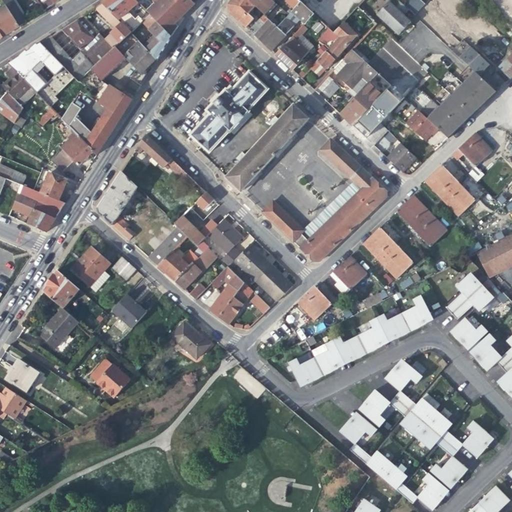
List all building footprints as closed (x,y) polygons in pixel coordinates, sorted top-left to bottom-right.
[(59,1),(59,0),(37,0),(44,11),(54,4),(59,1)] [(135,0),(107,0),(102,3),(131,33),(142,22),(149,14),(147,11),(145,10),(136,18),(129,11),(138,3),(135,0)] [(154,4),(147,11),(149,14),(171,36),(177,26),(174,23),(179,18),(185,13),(187,14),(194,3),(190,0),(159,0),(160,1),(155,6),(154,4)] [(254,9),(255,8),(251,4),(246,0),(232,0),(230,4),(231,12),(247,27),(254,20),(253,18),(255,15),(258,12),(254,9)] [(246,0),(251,4),(255,8),(261,13),(263,15),(267,18),(279,6),(277,4),(273,1),(272,0),(246,0)] [(286,0),(287,1),(295,9),(300,3),(297,0),(286,0)] [(402,4),(398,0),(391,0),(377,15),(399,35),(411,22),(404,16),(410,10),(402,4)] [(419,0),(405,0),(402,4),(414,15),(424,3),(419,0)] [(12,1),(5,6),(18,27),(26,22),(13,1),(12,1)] [(281,8),(289,16),(293,11),(295,9),(287,1),(281,8)] [(111,33),(105,39),(114,48),(116,47),(131,33),(102,3),(94,8),(115,29),(111,33)] [(314,16),(300,3),(295,9),(293,11),(307,24),(314,16)] [(0,8),(0,16),(10,32),(15,29),(18,27),(5,6),(0,8)] [(414,15),(410,10),(404,16),(411,22),(413,21),(416,17),(414,15)] [(153,33),(142,45),(157,60),(164,50),(172,38),(171,36),(149,14),(142,22),(153,33)] [(263,15),(250,30),(258,37),(264,43),(277,28),(267,18),(263,15)] [(0,38),(10,32),(0,16),(0,38)] [(105,39),(83,16),(63,28),(41,43),(74,76),(78,81),(91,69),(114,48),(105,39)] [(294,26),(286,19),(283,22),(291,30),(294,26)] [(318,34),(323,25),(315,21),(310,30),(318,34)] [(277,28),(264,43),(272,50),(283,38),(291,30),(283,22),(277,28)] [(344,23),(334,33),(339,38),(329,50),(311,69),(315,72),(316,70),(318,68),(321,65),(326,70),(330,65),(357,35),(344,23)] [(308,29),(304,26),(295,35),(277,55),(293,70),(302,60),(302,59),(304,57),(309,52),(297,41),(308,29)] [(319,40),(329,50),(339,38),(334,33),(329,29),(319,40)] [(139,41),(124,56),(127,58),(137,69),(131,78),(142,85),(153,68),(157,60),(142,45),(139,41)] [(55,96),(69,82),(74,76),(41,43),(27,51),(8,64),(11,67),(36,93),(37,94),(51,108),(59,100),(55,96)] [(114,69),(127,58),(124,56),(116,47),(114,48),(91,69),(102,80),(114,69)] [(489,65),(471,48),(461,59),(475,72),(478,75),(482,71),(489,65)] [(341,63),(348,69),(353,63),(359,56),(353,50),(341,63)] [(342,88),(354,101),(378,74),(369,65),(359,56),(353,63),(364,74),(352,88),(346,83),(342,88)] [(508,76),(511,79),(511,77),(511,64),(506,60),(499,67),(508,76)] [(344,81),(346,83),(352,88),(364,74),(353,63),(348,69),(341,78),(344,81)] [(21,107),(36,93),(11,67),(6,72),(11,77),(8,80),(1,86),(7,92),(21,107)] [(107,109),(121,117),(127,109),(133,99),(121,93),(109,86),(104,83),(102,80),(91,69),(78,81),(81,83),(92,90),(88,96),(107,109)] [(224,93),(210,108),(213,112),(210,115),(191,137),(209,154),(229,133),(231,135),(252,112),(250,111),(270,90),(251,72),(231,93),(228,96),(224,93)] [(439,106),(428,119),(439,129),(449,139),(455,132),(466,122),(474,114),(479,109),(486,102),(493,96),(497,92),(488,84),(485,81),(478,75),(475,72),(471,75),(463,84),(452,96),(451,95),(440,107),(439,106)] [(497,72),(491,78),(502,88),(507,82),(497,72)] [(346,118),(354,127),(392,86),(378,74),(342,115),(346,118)] [(69,82),(73,86),(78,81),(74,76),(69,82)] [(328,76),(318,88),(329,98),(340,87),(328,76)] [(76,89),(81,83),(78,81),(73,86),(76,89)] [(0,112),(14,123),(18,116),(23,109),(21,107),(7,92),(2,97),(0,99),(0,112)] [(430,113),(437,105),(422,92),(415,100),(430,113)] [(90,130),(59,100),(51,108),(57,114),(73,131),(93,152),(97,155),(112,131),(121,117),(107,109),(102,117),(99,115),(90,130)] [(310,120),(294,106),(287,114),(283,110),(271,123),(275,127),(247,156),(243,152),(236,159),(241,163),(227,177),(243,192),(258,175),(262,172),(310,120)] [(54,117),(57,114),(51,108),(48,111),(54,117)] [(50,122),(54,117),(48,111),(43,116),(50,122)] [(433,135),(439,129),(428,119),(419,111),(407,124),(425,141),(430,137),(432,134),(433,135)] [(25,120),(18,116),(14,123),(21,127),(25,120)] [(50,122),(43,116),(36,123),(43,129),(50,122)] [(389,132),(381,124),(373,132),(367,139),(375,147),(389,132)] [(86,159),(93,152),(73,131),(67,136),(72,142),(69,145),(63,150),(74,161),(85,173),(89,167),(83,162),(86,159)] [(480,140),(473,133),(456,150),(463,157),(474,167),(491,151),(480,140)] [(181,180),(187,174),(147,135),(136,152),(139,154),(140,155),(144,150),(153,158),(150,161),(153,163),(156,166),(158,164),(164,169),(165,168),(168,171),(170,169),(181,180)] [(373,180),(331,140),(324,148),(324,150),(356,180),(365,188),(311,240),(301,248),(315,262),(321,261),(387,197),(387,192),(373,180)] [(401,144),(388,159),(403,173),(411,165),(417,159),(401,144)] [(63,172),(74,161),(63,150),(52,161),(56,165),(63,172)] [(449,160),(444,165),(457,179),(463,174),(449,160)] [(440,165),(422,182),(430,190),(447,207),(456,217),(474,200),(466,191),(447,172),(440,165)] [(0,166),(0,176),(6,179),(11,181),(14,172),(0,166)] [(476,182),(484,175),(476,166),(468,173),(476,182)] [(48,173),(40,193),(59,201),(67,181),(48,173)] [(138,189),(122,173),(113,186),(99,209),(99,212),(130,240),(135,234),(129,229),(130,226),(120,217),(138,189)] [(197,184),(187,174),(181,180),(192,189),(197,184)] [(3,187),(19,193),(22,186),(11,181),(6,179),(3,187)] [(365,188),(356,180),(305,230),(305,231),(304,233),(311,240),(365,188)] [(312,185),(310,188),(307,190),(311,194),(309,196),(321,207),(330,198),(318,187),(316,189),(312,185)] [(22,186),(19,193),(26,196),(26,197),(36,201),(33,209),(56,219),(60,212),(66,204),(59,201),(40,193),(22,186)] [(198,195),(201,198),(207,193),(203,189),(198,195)] [(47,232),(56,219),(33,209),(36,201),(26,197),(26,196),(19,193),(12,208),(20,211),(19,213),(29,218),(27,224),(47,232)] [(205,210),(215,201),(207,193),(201,198),(197,202),(205,210)] [(420,238),(429,247),(447,230),(439,223),(421,204),(413,196),(395,213),(404,221),(420,238)] [(274,202),(264,213),(295,242),(304,233),(305,231),(305,230),(274,202)] [(175,224),(178,228),(188,238),(197,247),(202,242),(209,235),(216,228),(211,224),(201,234),(193,226),(183,216),(175,224)] [(224,220),(216,228),(209,235),(228,255),(222,261),(228,267),(229,267),(235,261),(241,255),(234,248),(243,239),(235,230),(224,220)] [(150,258),(159,267),(173,253),(188,238),(178,228),(150,258)] [(387,270),(396,279),(413,263),(402,252),(385,234),(379,228),(362,245),(369,252),(387,270)] [(511,234),(478,252),(490,276),(511,265),(511,234)] [(196,248),(203,255),(209,249),(202,242),(197,247),(196,248)] [(251,245),(241,255),(235,261),(256,282),(272,265),(277,261),(271,255),(266,259),(260,254),(251,245)] [(95,290),(108,275),(102,270),(109,262),(92,247),(81,259),(71,270),(95,290)] [(209,249),(203,255),(199,259),(194,264),(176,282),(185,290),(192,283),(202,272),(204,274),(219,258),(214,253),(209,249)] [(183,260),(173,253),(159,267),(164,271),(176,282),(194,264),(199,259),(192,251),(183,260)] [(136,269),(122,257),(113,268),(126,280),(136,269)] [(339,280),(350,291),(367,275),(356,264),(350,257),(333,274),(339,280)] [(284,276),(272,265),(256,282),(277,302),(294,286),(284,276)] [(227,288),(210,312),(220,319),(241,289),(245,283),(244,282),(229,267),(228,267),(213,283),(217,286),(219,288),(226,282),(230,284),(227,288)] [(80,289),(58,270),(52,279),(44,292),(63,308),(80,289)] [(452,313),(483,285),(472,273),(458,286),(463,292),(446,307),(452,313)] [(403,288),(413,283),(411,278),(401,282),(403,288)] [(245,283),(241,289),(251,296),(254,292),(250,288),(245,283)] [(511,284),(503,293),(511,303),(511,284)] [(200,285),(190,295),(196,301),(206,291),(200,285)] [(483,285),(452,313),(458,319),(474,304),(477,308),(479,310),(494,297),(483,285)] [(314,286),(297,303),(314,321),(332,305),(323,295),(314,286)] [(243,307),(251,296),(241,289),(220,319),(230,325),(243,307)] [(135,303),(127,295),(113,311),(132,329),(147,313),(135,303)] [(251,301),(265,314),(270,309),(257,295),(251,301)] [(422,316),(430,312),(422,296),(414,300),(417,306),(403,314),(412,331),(426,324),(424,320),(422,316)] [(79,322),(63,308),(40,334),(44,338),(55,348),(79,322)] [(412,331),(403,314),(389,321),(386,315),(378,319),(386,334),(394,330),(396,335),(398,338),(412,331)] [(473,343),(487,331),(482,326),(477,330),(465,317),(450,331),(462,344),(466,340),(468,338),(473,343)] [(386,334),(378,319),(370,322),(374,329),(359,336),(368,353),(382,346),(380,342),(379,338),(386,334)] [(197,358),(209,345),(197,334),(184,323),(172,336),(197,358)] [(492,366),(496,362),(501,357),(490,345),(495,340),(490,334),(476,347),(481,352),(478,356),(475,358),(487,371),(492,366)] [(368,353),(359,336),(345,343),(342,337),(334,341),(342,357),(350,353),(352,357),(354,361),(368,353)] [(511,336),(508,341),(511,345),(511,346),(511,347),(501,357),(496,362),(502,368),(511,359),(511,336)] [(342,357),(334,341),(327,345),(330,351),(316,358),(325,376),(339,368),(337,365),(335,361),(342,357)] [(114,398),(130,379),(106,358),(89,377),(95,382),(114,398)] [(325,376),(316,358),(301,365),(298,359),(290,363),(299,379),(306,375),(308,379),(310,383),(325,376)] [(511,359),(502,368),(507,374),(511,369),(511,359)] [(38,374),(19,360),(13,369),(6,379),(27,392),(38,374)] [(422,377),(408,365),(403,372),(399,369),(396,366),(385,378),(399,391),(400,392),(401,391),(411,379),(416,384),(422,377)] [(237,373),(246,381),(242,385),(257,398),(265,389),(242,368),(237,373)] [(511,369),(507,374),(502,379),(497,383),(509,396),(511,392),(511,369)] [(0,409),(8,415),(14,419),(26,401),(7,388),(2,395),(0,393),(0,409)] [(365,415),(378,427),(384,420),(379,416),(389,404),(390,403),(389,402),(375,390),(364,402),(367,405),(370,409),(365,415)] [(399,391),(394,397),(426,425),(437,412),(422,399),(417,405),(415,404),(401,391),(400,392),(399,391)] [(426,425),(394,397),(389,402),(390,403),(389,404),(403,416),(405,418),(403,421),(400,424),(415,437),(426,425)] [(452,425),(437,412),(426,425),(457,452),(459,449),(462,446),(461,446),(462,445),(449,434),(446,431),(452,425)] [(354,444),(355,443),(365,431),(371,436),(376,430),(362,418),(357,424),(353,420),(350,418),(339,430),(354,443),(354,444)] [(484,436),(486,434),(473,422),(467,429),(472,433),(462,445),(461,446),(462,446),(477,459),(487,447),(485,444),(481,441),(484,436)] [(426,425),(415,437),(430,450),(435,444),(437,446),(451,458),(451,457),(452,458),(455,455),(457,452),(426,425)] [(9,441),(0,435),(0,448),(2,450),(9,441)] [(364,463),(380,477),(391,465),(376,452),(373,455),(371,457),(355,443),(354,444),(354,443),(348,449),(364,463)] [(0,455),(0,457),(9,463),(14,460),(2,453),(0,455)] [(466,471),(452,458),(451,457),(451,458),(440,470),(435,465),(429,472),(442,484),(448,477),(452,480),(455,483),(466,471)] [(405,478),(391,465),(380,477),(411,504),(416,498),(415,498),(416,497),(403,486),(400,483),(405,478)] [(427,485),(416,497),(415,498),(416,498),(431,511),(442,498),(439,496),(435,492),(440,487),(427,475),(422,481),(427,485)] [(499,511),(509,503),(495,489),(482,501),(489,507),(487,509),(484,511),(499,511)] [(364,499),(355,511),(378,511),(380,510),(364,499)]
